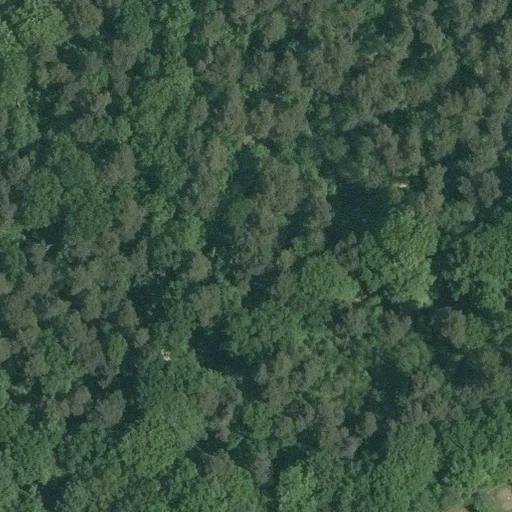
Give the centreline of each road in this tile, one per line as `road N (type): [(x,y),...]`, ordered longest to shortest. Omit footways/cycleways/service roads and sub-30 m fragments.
road 1 (track): [(163,511),(158,166),(165,0)]
road 2 (track): [(162,424),(211,383),(511,231)]
road 3 (track): [(145,511),(0,448)]
